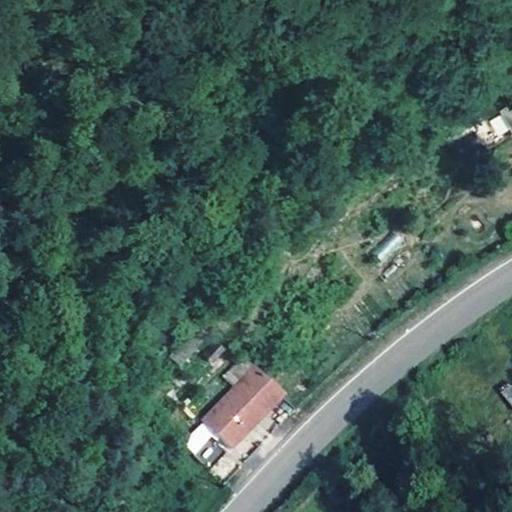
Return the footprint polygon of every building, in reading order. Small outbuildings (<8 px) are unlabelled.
[(374,254),(384,263),(403,240),(393,232),(374,254)] [(220,334),(213,322),(205,327),(212,339),(220,334)] [(203,349),(194,340),(179,354),(188,363),(203,349)] [(267,368),(257,356),(234,377),(245,388),(267,368)] [(292,394),(267,368),(245,388),(190,440),(195,445),(201,451),(217,434),(223,439),(228,436),(237,446),(292,394)]
